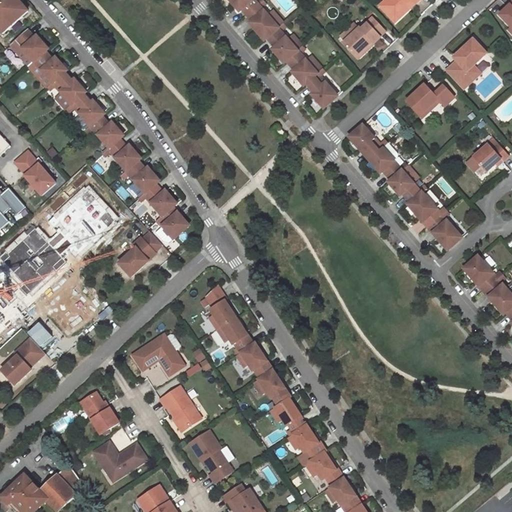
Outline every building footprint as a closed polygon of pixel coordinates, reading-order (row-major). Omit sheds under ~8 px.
[(12,0),(0,0),(0,35),(24,13),(12,0)] [(257,7),(250,0),(226,0),(239,14),(241,12),(246,17),(257,7)] [(418,0),(382,0),(376,6),(392,24),(418,0)] [(251,28),(263,42),(265,40),(276,30),(277,30),(257,7),(246,17),(251,23),(254,26),(251,28)] [(378,39),(365,24),(359,30),(358,28),(341,43),(355,59),(378,39)] [(296,53),(276,30),(265,40),(272,48),(270,50),(282,64),(285,62),(296,53)] [(25,31),(14,42),(32,63),(44,53),(46,50),(35,37),(33,39),(25,31)] [(486,54),(473,40),(452,60),(455,63),(446,72),(463,90),(480,74),(473,67),(486,54)] [(44,53),(32,63),(51,85),(63,74),(65,72),(54,59),(52,61),(44,53)] [(304,62),(296,53),(285,62),(292,71),(290,73),(302,87),(305,85),(315,75),(304,62)] [(309,57),(304,62),(315,75),(321,71),(309,57)] [(63,74),(51,85),(70,106),(82,96),(84,94),(73,81),(70,83),(63,74)] [(334,97),(315,75),(305,85),(312,93),(309,95),(321,108),(334,97)] [(453,99),(442,87),(432,97),(424,87),(405,105),(421,121),(438,104),(443,109),(453,99)] [(82,96),(70,106),(89,128),(101,118),(103,115),(92,102),(89,104),(82,96)] [(101,118),(89,128),(108,150),(118,140),(122,137),(111,124),(108,126),(101,118)] [(282,133),(276,125),(271,129),(277,136),(282,133)] [(381,149),(363,128),(349,140),(361,154),(364,151),(370,159),(381,149)] [(10,147),(1,137),(0,138),(0,151),(2,154),(10,147)] [(108,150),(106,151),(125,173),(136,163),(139,160),(128,147),(125,149),(118,140),(108,150)] [(390,181),(401,172),(393,163),(399,158),(387,145),(381,149),(370,159),(367,161),(380,176),(383,173),(390,181)] [(491,151),(487,146),(472,159),(485,173),(494,165),(496,167),(507,157),(497,146),(491,151)] [(29,151),(15,163),(26,176),(25,176),(32,184),(36,188),(42,196),(57,183),(29,151)] [(125,173),(143,195),(154,186),(158,182),(146,169),(144,171),(136,163),(125,173)] [(390,181),(387,184),(398,196),(411,183),(401,172),(390,181)] [(421,194),(411,183),(398,196),(400,198),(402,195),(410,204),(421,194)] [(143,195),(142,196),(161,218),(171,209),(175,205),(164,192),(161,194),(154,186),(143,195)] [(10,190),(3,197),(18,215),(26,209),(10,190)] [(87,190),(49,226),(78,258),(115,223),(87,190)] [(441,216),(421,194),(410,204),(407,206),(427,229),(441,216)] [(187,227),(171,209),(161,218),(159,219),(164,225),(160,228),(172,241),(187,227)] [(0,212),(0,231),(9,223),(0,212)] [(460,239),(441,216),(427,229),(446,251),(460,239)] [(35,232),(3,263),(31,295),(65,263),(35,232)] [(162,246),(150,233),(142,240),(141,238),(133,246),(136,249),(119,264),(131,277),(148,262),(148,261),(156,254),(154,253),(162,246)] [(477,257),(463,270),(482,293),(497,280),(477,257)] [(499,284),(497,280),(482,293),(502,315),(505,313),(511,306),(511,287),(505,279),(499,284)] [(216,331),(235,319),(223,302),(225,301),(216,288),(205,298),(212,309),(209,311),(213,316),(208,319),(216,331)] [(0,297),(0,338),(21,320),(0,297)] [(240,354),(252,346),(235,319),(216,331),(224,343),(228,340),(232,346),(234,345),(240,354)] [(171,333),(165,337),(170,345),(176,341),(171,333)] [(165,337),(163,334),(131,355),(141,370),(157,360),(167,375),(183,365),(170,345),(165,337)] [(31,339),(24,346),(38,361),(45,355),(31,339)] [(240,354),(236,357),(244,369),(248,367),(252,372),(253,371),(259,380),(272,372),(254,345),(252,346),(240,354)] [(18,357),(1,372),(14,386),(31,371),(29,369),(38,361),(24,346),(15,354),(18,357)] [(259,380),(253,384),(261,396),(266,394),(269,399),(271,398),(277,407),(288,400),(290,399),(272,372),(259,380)] [(199,418),(178,386),(158,400),(163,407),(165,406),(181,430),(199,418)] [(95,394),(80,404),(100,435),(118,424),(109,409),(106,411),(95,394)] [(277,407),(270,412),(277,424),(282,421),(286,427),(287,426),(293,435),(306,427),(288,400),(277,407)] [(293,435),(287,439),(295,451),(300,448),(303,454),(307,452),(313,461),(323,454),(325,453),(318,443),(317,444),(306,427),(293,435)] [(221,449),(208,430),(189,442),(201,461),(203,459),(212,474),(209,475),(215,484),(233,472),(219,450),(221,449)] [(109,446),(94,457),(103,470),(107,468),(117,481),(147,461),(136,445),(117,458),(109,446)] [(313,461),(305,466),(313,478),(317,475),(321,481),(324,478),(330,488),(343,480),(336,470),(334,471),(323,454),(313,461)] [(40,492),(25,476),(1,498),(14,511),(35,511),(47,501),(57,511),(59,511),(85,488),(69,465),(40,492)] [(352,511),(361,507),(343,480),(330,488),(324,492),(332,504),(337,501),(340,506),(342,505),(346,511),(352,511)] [(158,486),(153,490),(164,506),(169,502),(158,486)] [(245,492),(241,486),(224,498),(233,511),(263,511),(249,489),(245,492)] [(164,506),(153,490),(137,500),(145,511),(174,511),(169,502),(164,506)]
